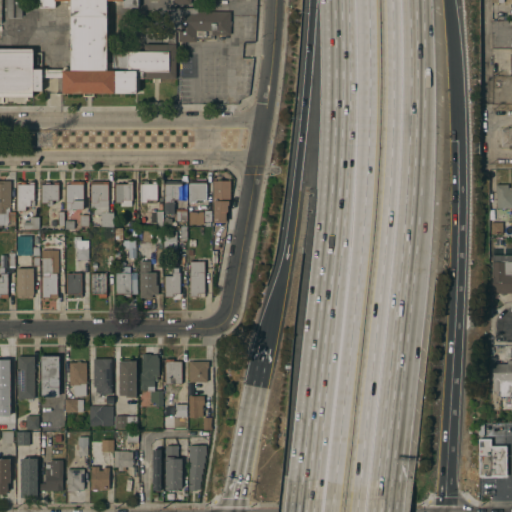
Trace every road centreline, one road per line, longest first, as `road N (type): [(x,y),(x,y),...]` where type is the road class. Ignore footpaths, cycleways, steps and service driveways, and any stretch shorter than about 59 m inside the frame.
road 1 (motorway): [(339,0),(339,185),(307,501)]
road 2 (motorway): [(367,0),(364,200),(332,500)]
road 3 (motorway): [(358,500),(391,177),(391,0)]
road 4 (motorway): [(386,459),(413,175),(414,0)]
road 5 (motorway): [(447,511),(459,140)]
road 6 (motorway): [(308,0),(289,219),(267,329)]
road 7 (residential): [(272,0),(258,157),(223,321)]
road 8 (residential): [(263,120),(0,122)]
road 9 (residential): [(0,155),(258,157)]
road 10 (residential): [(223,321),(0,324)]
road 11 (motorway): [(267,329),(231,511)]
road 12 (motorway): [(459,140),(448,0)]
